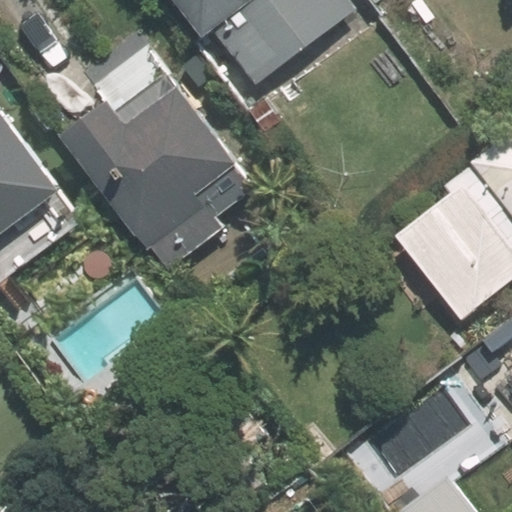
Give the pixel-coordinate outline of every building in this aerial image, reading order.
[(363,3),(360,0),(192,0),(223,40),(212,48),(244,91),(363,3)] [(166,36),(113,72),(102,80),(115,99),(78,125),(172,263),(242,215),(234,204),(266,182),(166,36)] [(0,243),(80,184),(0,75),(0,243)] [(511,136),(455,181),(460,187),(406,229),(473,314),(511,283),(511,136)] [(0,348),(0,372),(11,365),(0,348)] [(453,484),(400,511),(511,511),(511,414),(437,452),(453,484)]
